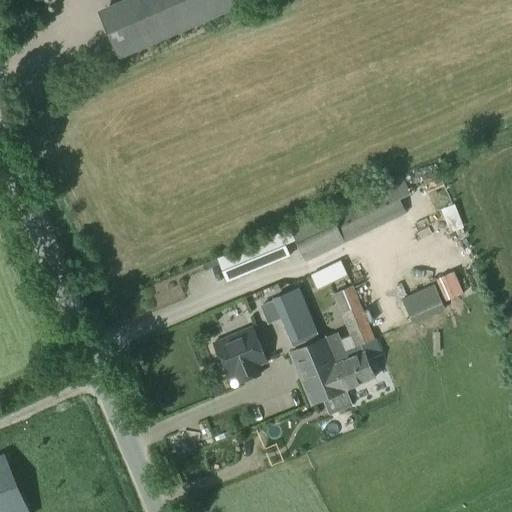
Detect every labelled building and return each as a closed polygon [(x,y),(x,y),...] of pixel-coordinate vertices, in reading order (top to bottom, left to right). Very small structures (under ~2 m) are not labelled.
[(233,0),(133,0),(100,15),(118,58),(236,6),(233,0)] [(329,209),(290,227),(305,261),(405,213),(390,181),(355,197),(357,202),(332,214),(329,209)] [(287,231),(215,260),(225,284),(244,276),(288,258),(283,247),(292,243),(287,231)] [(446,247),(426,254),(433,274),(453,266),(446,247)] [(347,274),(340,260),(311,275),(318,289),(347,274)] [(433,285),(402,299),(412,324),(443,310),(433,285)] [(292,346),(317,336),(298,288),(273,298),(280,316),(292,346)] [(337,333),(290,352),(311,404),(345,390),(344,390),(374,378),(363,352),(361,345),(373,341),(352,288),(332,296),(348,336),(352,345),(344,349),(340,339),(337,333)] [(252,328),(213,344),(228,379),(235,376),(238,384),(261,375),(258,367),(267,363),(252,328)] [(0,511),(34,511),(9,456),(0,459),(0,511)]
